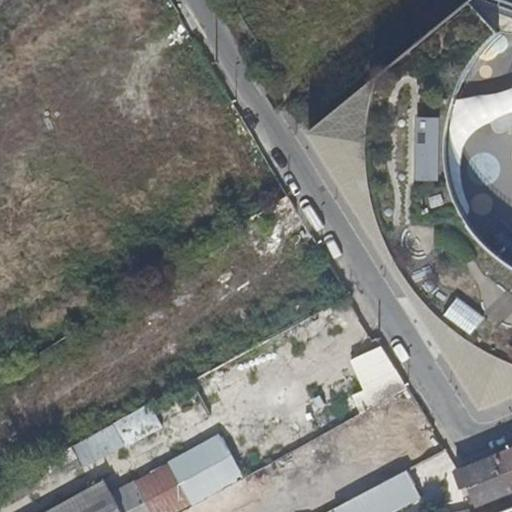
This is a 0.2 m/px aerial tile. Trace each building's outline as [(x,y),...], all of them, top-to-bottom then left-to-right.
[(479,0),(308,137),(484,415),(511,403),(511,7),(494,0),(479,0)] [(262,214),(270,228),(300,210),(292,196),(262,214)] [(262,214),(237,230),(246,243),(270,228),(262,214)] [(344,358),(363,398),(398,381),(379,341),(344,358)] [(68,440),(78,463),(159,430),(149,406),(68,440)] [(511,452),(498,458),(511,492),(511,452)] [(511,492),(498,458),(461,473),(458,474),(464,490),(472,487),(479,506),(491,502),(493,508),(503,504),(501,499),(508,496),(511,495),(511,492)] [(337,509),(337,510),(337,511),(397,511),(422,499),(408,473),(337,509)] [(123,511),(114,495),(107,481),(48,511),(123,511)] [(149,511),(135,484),(114,495),(123,511),(149,511)]
